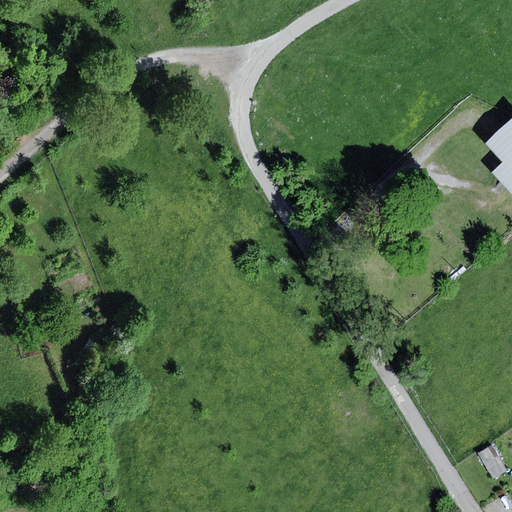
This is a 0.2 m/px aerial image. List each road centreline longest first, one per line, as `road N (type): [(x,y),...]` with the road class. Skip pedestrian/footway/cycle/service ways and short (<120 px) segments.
road 1 (track): [(349,0),(264,59),(245,97),(244,141),(446,471)]
road 2 (track): [(251,78),(198,57),(134,67),(88,96),(0,180)]
